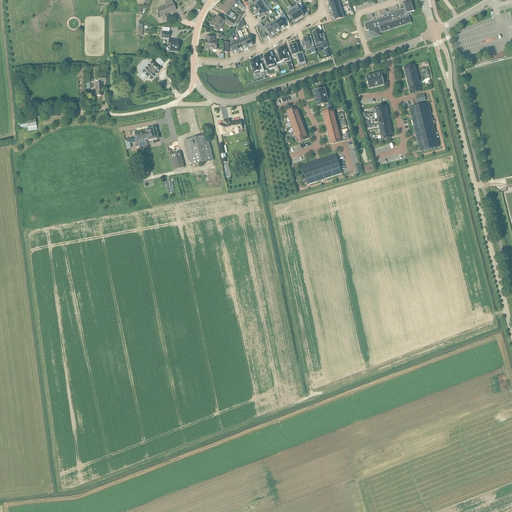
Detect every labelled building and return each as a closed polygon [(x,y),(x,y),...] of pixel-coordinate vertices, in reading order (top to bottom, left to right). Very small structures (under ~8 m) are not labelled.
[(162,0),(166,6),(157,10),(159,14),(157,14),(159,18),(161,16),(163,20),(169,18),(167,14),(176,11),(171,0),(162,0)] [(263,1),(252,8),(256,13),(267,5),(263,1)] [(389,16),(365,24),(367,31),(369,30),(372,38),(380,36),(379,34),(411,23),(409,15),(411,15),(411,12),(414,11),(411,1),(403,4),(404,8),(388,14),(389,16)] [(233,7),(227,2),(224,6),(230,11),(233,7)] [(340,3),(329,6),(330,11),(341,7),(340,3)] [(267,5),(256,13),(259,18),(270,10),(267,6),(267,5)] [(297,5),(292,8),(299,19),(303,17),(303,16),(304,16),(297,5)] [(230,11),(224,6),(220,10),(227,15),(229,17),(232,12),(230,11)] [(341,7),(330,11),(332,16),(343,12),(341,7)] [(292,8),(287,11),(294,22),(295,21),(296,22),(299,19),(292,8)] [(343,12),(332,16),(334,21),(344,18),(343,12)] [(213,21),(210,25),(217,29),(221,23),(222,24),(224,21),(217,16),(214,22),(213,21)] [(225,22),(232,26),(235,28),(237,24),(227,18),(225,22)] [(280,19),(275,22),(281,30),(285,27),(280,19)] [(275,22),(270,24),(276,33),(281,30),(275,22)] [(270,24),(266,27),(271,36),(276,33),(270,24)] [(320,31),(313,33),(315,41),(314,41),(316,48),(323,46),(323,49),(328,48),(324,34),(321,35),(320,31)] [(206,49),(211,49),(217,50),(218,41),(215,41),(215,37),(206,36),(206,41),(206,42),(207,43),(206,49)] [(253,45),(249,36),(244,38),(248,48),(253,45)] [(304,40),(301,42),(303,48),(305,47),(306,51),(310,50),(311,53),(316,52),(311,36),(308,37),(308,36),(303,38),(304,40)] [(248,48),(244,38),(239,40),(243,50),(248,48)] [(168,47),(170,47),(169,52),(178,53),(179,43),(178,43),(178,41),(169,40),(168,47)] [(243,50),(239,40),(235,42),(239,52),(243,50)] [(239,52),(235,42),(230,44),(234,54),(239,52)] [(297,43),(289,46),(292,56),(297,55),(300,64),(306,62),(302,52),(300,53),(297,43)] [(283,49),(282,49),(279,50),(279,51),(278,51),(281,61),(284,60),(285,62),(287,62),(290,71),(294,70),(291,61),(289,54),(286,55),(284,49),(283,49)] [(268,69),(278,66),(276,60),(272,61),(271,55),(269,55),(269,54),(265,55),(265,56),(264,57),(268,69)] [(158,58),(155,61),(161,67),(164,63),(158,58)] [(260,71),(261,73),(264,72),(262,66),(259,67),(257,60),(250,62),(251,66),(252,70),(253,70),(254,73),(260,71)] [(152,62),(142,72),(143,73),(141,75),(144,78),(146,76),(151,80),(155,76),(157,74),(161,70),(152,62)] [(366,77),(369,89),(385,85),(382,73),(375,75),(372,75),(373,75),(366,77)] [(95,80),(95,83),(95,91),(96,96),(102,96),(101,81),(105,81),(105,76),(99,76),(99,80),(95,80)] [(327,111),(332,110),(331,103),(328,104),(325,88),(313,91),(315,98),(314,98),(315,100),(315,101),(315,100),(317,107),(326,105),(326,106),(326,107),(327,111)] [(416,96),(417,103),(426,101),(424,94),(416,96)] [(421,114),(429,112),(428,109),(429,109),(428,106),(427,106),(427,103),(419,105),(421,114)] [(421,114),(419,105),(411,107),(411,110),(412,113),(413,116),(421,114)] [(289,117),(298,113),(296,108),(287,111),(289,117)] [(421,114),(423,123),(431,121),(430,118),(431,118),(430,114),(429,114),(429,112),(421,114)] [(300,119),(298,113),(289,117),(291,122),(300,119)] [(421,114),(413,116),(414,118),(413,118),(414,122),(415,122),(415,125),(423,123),(421,114)] [(302,124),(300,119),(291,122),(293,127),(302,124)] [(19,130),(27,128),(28,132),(37,130),(36,126),(35,120),(18,122),(19,130)] [(219,125),(221,134),(242,129),(240,121),(230,123),(229,120),(223,121),(224,124),(219,125)] [(423,123),(425,132),(433,130),(433,128),(432,124),(431,121),(423,123)] [(423,123),(415,125),(416,128),(416,132),(417,132),(417,134),(425,132),(423,123)] [(302,124),(293,127),(295,132),(304,129),(302,124)] [(148,140),(154,139),(152,128),(146,130),(134,133),(136,142),(148,140)] [(305,134),(304,129),(295,132),(297,137),(305,134)] [(202,136),(185,140),(192,166),(214,160),(207,134),(206,130),(201,131),(202,136)] [(428,141),(435,139),(435,136),(435,135),(434,132),(433,130),(425,132),(428,141)] [(425,132),(417,134),(418,136),(417,136),(418,140),(419,139),(420,143),(428,141),(425,132)] [(305,134),(297,137),(298,142),(307,139),(305,134)] [(428,141),(430,150),(438,148),(437,145),(438,145),(437,141),(436,142),(435,139),(428,141)] [(428,141),(420,143),(420,145),(420,146),(421,149),(422,151),(430,150),(428,141)] [(223,143),(219,144),(221,154),(222,159),(223,163),(227,162),(225,153),(224,146),(223,143)] [(173,171),(185,167),(181,152),(172,154),(172,152),(169,153),(169,155),(170,160),(173,171)] [(330,167),(339,164),(336,156),(334,157),(330,158),(327,159),(330,167)] [(319,162),(321,170),(330,167),(327,159),(324,160),(321,161),(319,162)] [(313,164),(310,165),(313,172),(321,170),(319,162),(317,163),(317,162),(313,163),(313,164)] [(339,164),(330,167),(332,175),(335,174),(339,173),(339,172),(341,172),(339,164)] [(301,168),(304,175),(313,172),(310,165),(307,166),(307,165),(304,166),(304,167),(301,168)] [(321,170),(324,177),(326,177),(330,176),(329,176),(332,175),(330,167),(321,170)] [(321,170),(313,172),(315,180),(318,179),(318,180),(322,179),(322,178),(324,177),(321,170)] [(312,181),(315,180),(313,172),(304,175),(306,183),(309,182),(309,183),(312,182),(312,181)]
